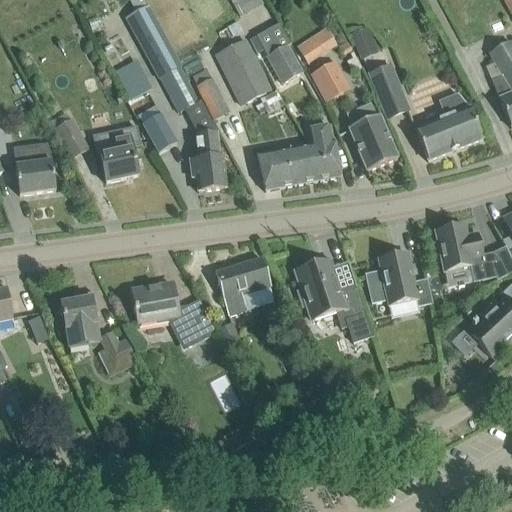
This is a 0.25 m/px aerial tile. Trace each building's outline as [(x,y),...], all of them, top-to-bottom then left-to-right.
[(231,0),(240,17),(264,5),(261,0),(231,0)] [(511,0),(501,0),(511,19),(511,0)] [(179,70),(180,69),(148,10),(126,22),(158,81),(161,81),(179,115),(198,105),(179,70)] [(350,36),(361,61),(378,54),(368,29),(350,36)] [(325,31),(297,48),(309,67),(336,49),(325,31)] [(101,48),(131,100),(150,91),(121,37),(101,48)] [(271,92),(246,42),(215,58),(241,108),(271,92)] [(337,49),(342,58),(351,53),(346,44),(337,49)] [(502,112),(510,130),(511,129),(511,47),(511,44),(490,55),(504,78),(494,84),(501,101),(500,101),(502,112)] [(267,59),(282,88),(304,76),(288,47),(267,59)] [(312,76),(327,105),(350,92),(335,64),(312,76)] [(368,76),(377,99),(399,90),(390,67),(368,76)] [(196,89),(212,123),(227,116),(211,82),(210,82),(205,72),(191,79),(197,89),(196,89)] [(438,104),(444,120),(441,121),(438,122),(414,133),(427,164),(454,153),(482,142),(474,124),(469,110),(458,96),(438,104)] [(349,132),(359,155),(367,173),(396,161),(373,107),(347,118),(352,130),(349,132)] [(51,124),(55,131),(72,161),(87,153),(70,122),(70,123),(66,116),(51,124)] [(141,127),(158,157),(178,147),(161,116),(144,126),(141,127)] [(136,128),(93,138),(97,157),(99,157),(101,166),(105,186),(138,179),(134,159),(132,150),(141,148),(136,128)] [(305,133),(307,147),(314,185),(340,180),(330,129),(305,133)] [(194,136),(198,162),(189,163),(192,181),(196,181),(198,195),(226,191),(223,171),(221,158),(218,158),(215,133),(194,136)] [(314,185),(307,147),(258,157),(265,194),(314,185)] [(38,150),(13,153),(15,171),(16,178),(19,198),(55,193),(52,173),(51,167),(50,167),(48,148),(38,150)] [(502,243),(506,252),(511,264),(511,222),(506,225),(504,221),(503,221),(511,238),(502,243)] [(473,286),(497,280),(488,261),(483,262),(478,237),(465,240),(463,228),(436,234),(445,275),(459,271),(460,276),(470,274),(473,286)] [(498,282),(511,275),(511,264),(506,252),(488,261),(497,280),(498,282)] [(378,262),(381,273),(365,277),(371,307),(386,304),(387,310),(416,304),(417,309),(431,306),(426,282),(412,286),(406,256),(395,258),(391,256),(384,257),(381,261),(378,262)] [(215,275),(221,294),(228,319),(246,314),(241,298),(270,289),(261,261),(215,275)] [(328,262),(295,273),(301,293),(296,294),(302,311),(305,309),(310,324),(336,316),(341,330),(347,328),(353,345),(372,339),(356,290),(339,295),(328,262)] [(472,328),(466,334),(490,360),(511,340),(511,285),(502,295),(505,298),(493,310),(490,306),(478,317),(481,321),(476,325),(474,323),(471,326),(472,328)] [(138,329),(174,322),(188,350),(205,341),(198,328),(189,310),(189,309),(176,311),(171,287),(132,294),(135,311),(133,311),(134,316),(136,316),(138,329)] [(0,358),(1,358),(0,356),(0,322),(12,320),(6,290),(0,291),(0,358)] [(95,310),(92,295),(77,298),(78,303),(60,306),(61,312),(63,326),(68,351),(95,347),(101,345),(99,342),(100,341),(97,327),(94,310),(95,310)] [(216,334),(227,356),(242,348),(231,327),(216,334)] [(100,341),(99,342),(101,345),(104,352),(111,366),(130,355),(125,344),(117,347),(111,335),(100,341)] [(494,364),(486,372),(493,379),(501,371),(494,364)] [(376,419),(380,432),(400,424),(397,412),(376,419)] [(19,443),(29,465),(42,459),(32,438),(19,443)] [(218,445),(222,453),(227,450),(223,442),(218,445)] [(36,481),(40,491),(48,488),(44,478),(36,481)] [(69,488),(60,490),(62,499),(71,498),(69,488)]
